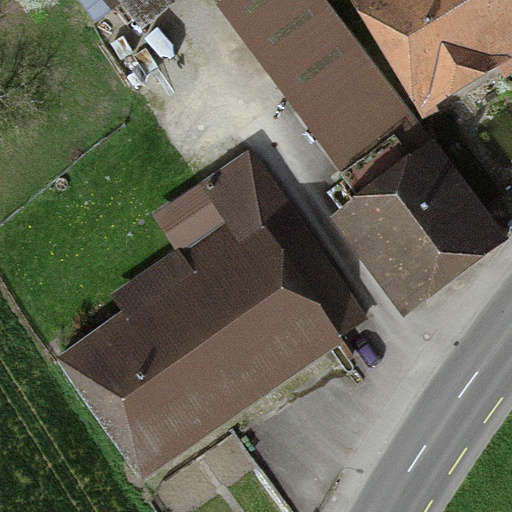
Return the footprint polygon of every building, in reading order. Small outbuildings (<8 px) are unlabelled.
[(159,0),(119,0),(135,20),(159,0)] [(323,0),(228,0),(224,3),(368,194),(432,146),(323,0)] [(422,92),(511,36),(511,0),(388,0),(372,10),(422,92)] [(368,194),(351,207),(414,288),(495,228),(432,146),(368,194)] [(334,338),(361,320),(247,157),(162,215),(189,254),(182,260),(203,291),(72,383),(126,460),(323,322),(334,338)]
